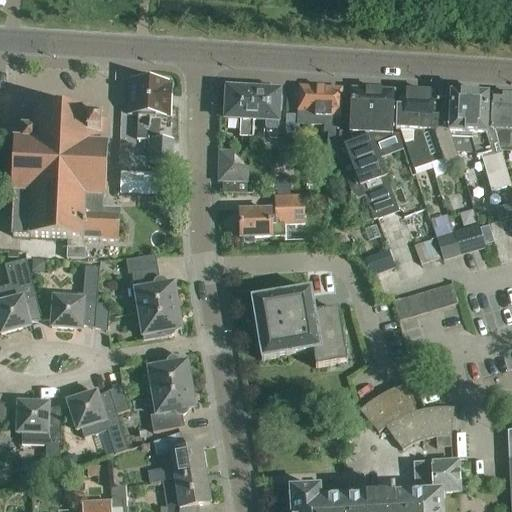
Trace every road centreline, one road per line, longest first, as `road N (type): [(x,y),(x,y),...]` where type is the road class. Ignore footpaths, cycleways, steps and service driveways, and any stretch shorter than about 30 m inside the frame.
road 1 (secondary): [(198,55),(511,74)]
road 2 (residential): [(198,55),(200,234),(219,344)]
road 3 (secondary): [(0,42),(198,55)]
road 4 (residential): [(219,344),(246,511)]
